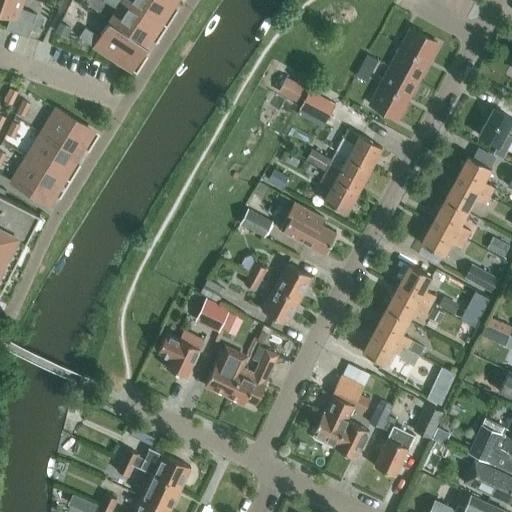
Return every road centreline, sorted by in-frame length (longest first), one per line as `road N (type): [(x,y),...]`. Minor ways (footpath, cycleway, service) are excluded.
road 1 (residential): [(254,465),(499,0)]
road 2 (residential): [(12,309),(57,214),(124,105)]
road 3 (residential): [(254,465),(86,383)]
road 4 (residential): [(124,105),(0,60)]
road 5 (residential): [(124,105),(193,0)]
